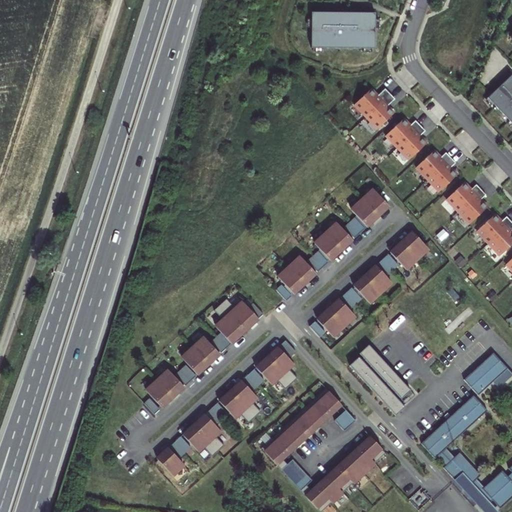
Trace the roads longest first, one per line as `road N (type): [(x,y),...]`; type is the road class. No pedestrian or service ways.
road 1 (trunk): [(50,427),(186,0)]
road 2 (trunk): [(161,0),(49,353)]
road 3 (residential): [(0,346),(112,0)]
road 4 (residential): [(424,0),(410,38),(412,64),(511,170)]
road 5 (trunk): [(49,353),(0,510)]
